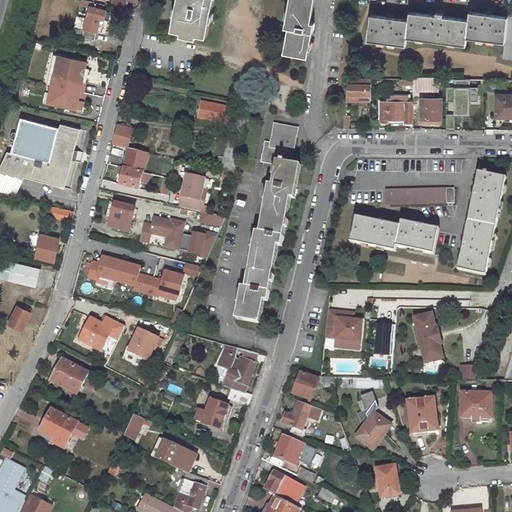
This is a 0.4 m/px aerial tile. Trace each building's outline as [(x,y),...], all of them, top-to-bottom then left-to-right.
[(93,38),(97,17),(107,19),(109,17),(110,13),(109,10),(102,9),(103,3),(89,0),(77,0),(77,3),(86,5),(88,6),(85,17),(74,15),(72,25),(70,32),(93,38)] [(211,0),(174,0),(170,25),(205,33),(211,0)] [(288,0),(284,25),(286,26),(282,50),(306,54),(312,20),(309,20),(313,0),(288,0)] [(407,17),(369,12),(366,38),(403,43),(404,35),(464,43),(465,36),(503,41),(502,56),(511,56),(511,8),(507,8),(506,14),(468,9),(467,16),(441,13),(441,10),(434,9),(434,13),(408,9),(407,17)] [(89,60),(58,54),(47,103),(78,110),(89,60)] [(369,98),(369,80),(369,76),(348,76),(347,87),(352,87),(352,98),(358,99),(358,101),(363,101),(363,98),(369,98)] [(414,92),(439,92),(440,78),(414,77),(414,92)] [(455,80),(455,115),(470,115),(471,80),(455,80)] [(511,93),(503,93),(493,93),(493,115),(511,115),(511,93)] [(439,116),(439,96),(420,96),(420,116),(439,116)] [(196,115),(226,121),(228,112),(229,106),(229,105),(199,99),(199,101),(196,115)] [(412,99),(378,99),(378,119),(388,119),(388,116),(396,116),(401,116),(401,119),(412,119),(412,111),(412,99)] [(226,121),(217,167),(221,167),(233,170),(243,115),(228,112),(226,121)] [(52,125),(19,116),(12,151),(8,150),(0,163),(0,172),(4,174),(5,172),(12,177),(13,175),(20,179),(22,175),(62,186),(79,128),(53,121),(52,125)] [(127,146),(130,129),(129,128),(130,125),(118,121),(117,124),(115,124),(110,143),(127,146)] [(279,245),(288,196),(292,197),(298,164),(288,162),(294,132),(280,129),(281,124),(271,122),(267,143),(261,143),(258,160),(273,162),(269,183),(265,182),(257,231),(253,230),(243,285),(239,285),(233,317),(257,322),(262,299),(265,300),(276,245),(279,245)] [(280,129),(294,132),(295,126),(281,124),(280,129)] [(134,140),(133,148),(141,150),(143,141),(134,140)] [(122,166),(142,171),(146,153),(127,148),(122,166)] [(118,182),(138,187),(142,171),(122,166),(118,182)] [(481,172),(475,171),(457,270),(484,275),(503,176),(485,173),(485,171),(481,170),(481,172)] [(184,172),(176,205),(200,210),(205,189),(201,188),(203,177),(184,172)] [(451,188),(383,188),(383,203),(451,202),(451,188)] [(131,234),(143,237),(144,234),(153,236),(161,202),(114,192),(108,216),(113,217),(111,226),(132,231),(131,234)] [(72,210),(48,205),(46,214),(70,220),(72,210)] [(398,224),(361,216),(356,242),(393,250),(394,245),(433,254),(438,229),(400,220),(398,224)] [(214,218),(208,231),(215,234),(221,222),(214,218)] [(191,228),(182,249),(208,260),(217,238),(191,228)] [(62,238),(40,233),(35,259),(56,263),(62,238)] [(100,263),(92,260),(88,276),(96,278),(97,275),(134,285),(133,289),(157,296),(159,290),(178,295),(183,276),(164,271),(161,280),(151,278),(138,274),(140,267),(102,256),(100,263)] [(41,269),(0,258),(0,278),(37,287),(41,269)] [(183,274),(200,277),(201,267),(185,264),(183,274)] [(178,295),(159,290),(157,296),(176,301),(178,295)] [(28,311),(14,305),(6,323),(16,327),(19,319),(24,321),(28,311)] [(344,310),(326,309),(323,336),(333,337),(333,345),(343,346),(344,338),(351,338),(358,339),(360,318),(351,317),(343,317),(344,310)] [(433,325),(430,311),(412,316),(424,360),(442,355),(438,342),(440,341),(435,324),(433,325)] [(77,339),(99,350),(106,336),(110,328),(119,333),(120,330),(123,325),(118,322),(113,319),(105,316),(101,323),(89,317),(77,339)] [(392,325),(377,324),(375,355),(390,356),(392,325)] [(139,338),(143,331),(137,327),(134,335),(139,338)] [(110,328),(106,336),(115,340),(117,335),(119,333),(110,328)] [(126,350),(145,360),(156,337),(143,331),(139,338),(134,335),(126,350)] [(511,344),(501,379),(511,378),(511,344)] [(230,387),(242,391),(255,357),(239,352),(235,362),(233,361),(233,350),(222,347),(217,364),(228,368),(222,385),(230,387)] [(56,357),(45,377),(50,380),(61,359),(56,357)] [(85,372),(61,359),(50,380),(74,393),(85,372)] [(461,365),(461,378),(475,378),(479,366),(461,365)] [(299,372),(296,379),(294,384),(291,391),(307,398),(314,382),(315,378),(299,372)] [(322,376),(316,374),(315,378),(314,382),(317,384),(318,379),(324,381),(322,376)] [(242,391),(230,387),(227,397),(247,404),(251,394),(242,391)] [(490,392),(460,391),(461,416),(472,416),(491,416),(490,392)] [(433,396),(407,400),(412,430),(426,427),(427,430),(438,428),(433,396)] [(207,397),(198,421),(201,422),(210,398),(207,397)] [(201,422),(219,428),(228,404),(210,398),(201,422)] [(296,402),(292,415),(285,413),(281,422),(291,425),(288,432),(301,437),(303,430),(313,433),(320,410),(296,402)] [(228,404),(219,428),(223,430),(231,405),(228,404)] [(62,446),(75,421),(50,408),(39,429),(53,436),(51,440),(62,446)] [(390,422),(373,411),(356,435),(373,446),(390,422)] [(132,438),(140,421),(149,425),(150,423),(132,414),(123,433),(123,434),(132,438)] [(37,433),(51,440),(53,436),(39,429),(37,433)] [(302,445),(281,436),(273,454),(293,463),(302,445)] [(155,458),(174,466),(187,472),(195,454),(164,440),(155,458)] [(3,459),(0,465),(0,507),(8,511),(12,511),(23,492),(13,485),(22,468),(3,459)] [(393,462),(373,464),(379,493),(398,490),(393,462)] [(105,471),(114,475),(118,468),(109,463),(108,466),(105,471)] [(312,474),(299,468),(296,474),(309,480),(312,474)] [(304,485),(273,469),(265,487),(274,491),(273,493),(275,494),(282,498),(287,500),(295,504),(304,485)] [(197,508),(204,487),(206,479),(195,475),(190,473),(188,480),(183,478),(173,506),(184,511),(185,511),(188,505),(197,508)] [(317,495),(330,502),(335,493),(322,486),(317,495)] [(173,506),(143,491),(134,507),(143,511),(182,511),(183,511),(173,506)] [(18,511),(45,511),(50,503),(29,492),(19,511),(18,511)] [(295,504),(287,500),(282,498),(275,494),(265,511),(297,511),(300,507),(295,504)]
